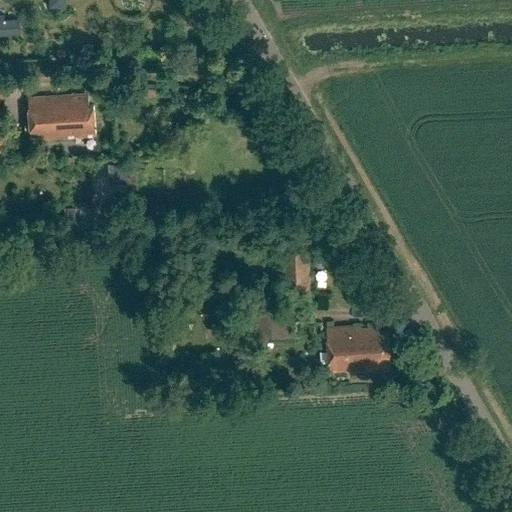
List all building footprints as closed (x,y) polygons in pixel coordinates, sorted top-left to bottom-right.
[(0,35),(20,34),(19,19),(6,20),(0,20),(0,35)] [(94,105),(90,105),(89,96),(30,99),(32,141),(95,138),(94,105)] [(123,164),(109,166),(111,181),(125,179),(123,164)] [(93,227),(92,197),(75,197),(76,228),(93,227)] [(309,251),(282,252),(284,302),(310,302),(309,251)] [(284,316),(269,316),(268,338),(283,338),(284,316)] [(381,332),(381,325),(329,329),(331,371),(346,370),(346,375),(390,372),(387,332),(381,332)]
